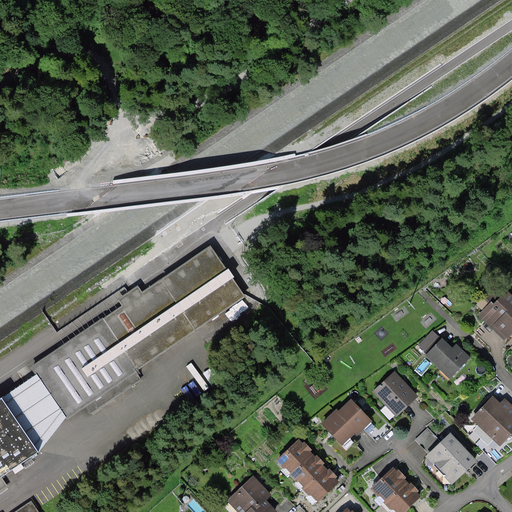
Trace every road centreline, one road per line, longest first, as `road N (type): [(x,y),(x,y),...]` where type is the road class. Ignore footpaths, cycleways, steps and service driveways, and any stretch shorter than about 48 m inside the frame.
road 1 (primary): [(0,208),(311,166),(420,124),(511,63)]
road 2 (unclassified): [(52,54),(76,52),(101,63),(134,119),(171,118),(348,0)]
